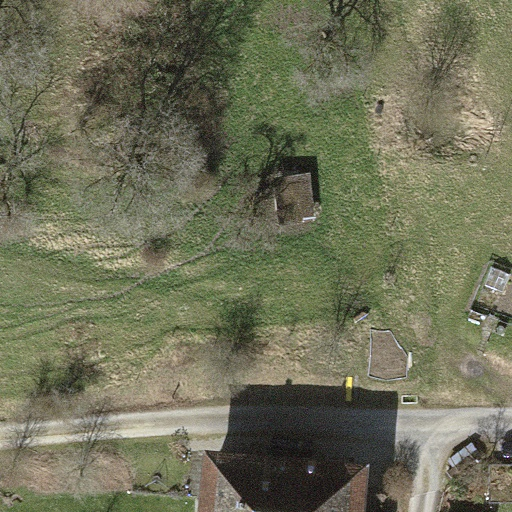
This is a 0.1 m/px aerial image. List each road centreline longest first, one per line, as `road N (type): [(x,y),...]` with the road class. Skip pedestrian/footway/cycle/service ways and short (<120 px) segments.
road 1 (track): [(511,425),(239,423),(0,441)]
road 2 (track): [(511,395),(387,293)]
